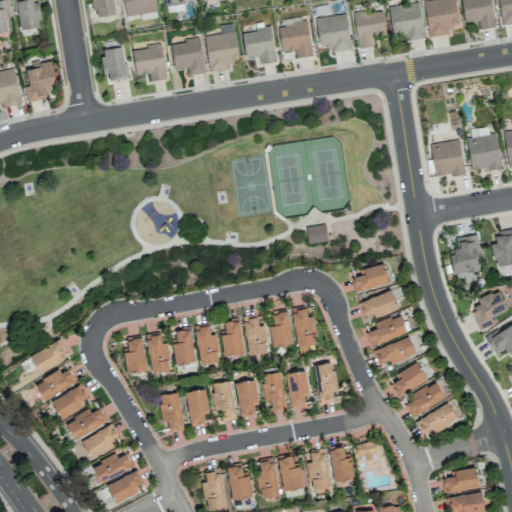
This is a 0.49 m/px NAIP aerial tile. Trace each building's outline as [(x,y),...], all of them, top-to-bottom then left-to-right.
[(10,14),(7,0),(0,0),(0,33),(7,32),(4,15),(10,14)] [(15,0),(18,29),(39,27),(36,0),(15,0)] [(114,14),(112,0),(92,0),(94,17),(114,14)] [(154,0),(122,0),(125,16),(156,11),(154,0)] [(165,0),(167,12),(184,10),(182,0),(165,0)] [(458,26),(454,0),(424,0),(428,36),(449,34),(448,27),(458,26)] [(477,20),(479,29),(495,26),(490,0),(460,0),(464,23),(477,20)] [(511,0),(497,0),(500,24),(511,23),(511,0)] [(424,37),(418,1),(387,7),(392,35),(401,33),(403,41),(424,37)] [(384,35),(382,10),(353,13),(357,47),(373,45),(372,37),(384,35)] [(330,52),(350,49),(346,13),(315,17),(319,47),(329,46),(330,52)] [(306,17),(285,20),(286,26),(278,27),(282,52),(295,50),(296,57),(312,55),(306,17)] [(241,31),(244,57),(256,56),(257,63),(274,62),(271,28),(241,31)] [(234,31),(204,36),(209,72),(228,69),(227,61),(238,59),(234,31)] [(187,67),(188,75),(204,72),(198,38),(170,43),(174,69),(187,67)] [(148,73),(150,81),(165,78),(160,44),(131,49),(135,75),(148,73)] [(104,80),(125,78),(122,47),(101,49),(104,80)] [(24,65),(28,85),(23,86),(26,101),(47,98),(45,87),(54,86),(50,61),(24,65)] [(13,68),(0,70),(0,106),(21,103),(13,68)] [(511,129),(503,130),(506,167),(511,165),(511,129)] [(470,170),(499,167),(495,133),(466,137),(470,170)] [(464,172),(457,139),(429,144),(435,177),(464,172)] [(305,226),(324,223),(327,240),(307,243),(305,226)] [(511,229),(494,232),(495,242),(491,243),(494,264),(511,262),(511,229)] [(452,273),(479,270),(474,234),(455,237),(456,249),(449,250),(452,273)] [(351,277),(354,290),(388,284),(384,263),(362,267),(363,274),(351,277)] [(371,313),(373,318),(398,308),(389,289),(359,302),(365,316),(371,313)] [(493,323),(490,316),(506,309),(497,289),(476,299),(479,305),(469,310),(479,330),(493,323)] [(312,315),(306,316),(305,306),(291,307),(295,345),(315,343),(312,315)] [(286,309),(271,312),(274,324),(268,325),(272,347),(292,343),(286,309)] [(262,324),(258,325),(256,313),(241,316),(248,354),(267,351),(262,324)] [(373,323),(375,328),(366,331),(371,345),(406,332),(399,313),(373,323)] [(220,322),(223,354),(242,352),(239,320),(220,322)] [(495,354),(504,348),(509,356),(511,353),(511,320),(484,339),(495,354)] [(193,326),(200,363),(219,360),(214,333),(209,334),(207,323),(193,326)] [(174,363),(193,361),(190,329),(175,330),(175,339),(171,339),(174,363)] [(161,343),(160,332),(146,333),(149,371),(169,370),(167,342),(161,343)] [(139,335),(125,338),(127,346),(121,348),(127,373),(147,368),(139,335)] [(390,363),(415,354),(408,336),(373,349),(378,363),(388,359),(390,363)] [(64,352),(59,340),(29,354),(37,373),(58,363),(55,357),(64,352)] [(388,384),(398,397),(426,376),(414,360),(394,375),(396,378),(388,384)] [(333,398),(332,389),(335,388),(332,362),(313,364),(318,400),(333,398)] [(75,383),(67,366),(34,382),(42,398),(75,383)] [(290,407),(305,404),(303,396),(309,394),(303,369),(283,374),(290,407)] [(261,373),(263,401),(270,400),(271,410),(285,409),(281,371),(261,373)] [(257,403),(255,379),(235,381),(238,415),(253,413),(252,403),(257,403)] [(235,416),(229,380),(209,383),(214,411),(221,410),(222,418),(235,416)] [(444,398),(435,382),(402,401),(410,416),(444,398)] [(50,402),(60,419),(79,407),(77,402),(86,396),(78,383),(50,402)] [(203,413),(207,412),(205,388),(185,390),(188,425),(204,424),(203,413)] [(181,430),(178,392),(159,393),(161,421),(167,421),(168,431),(181,430)] [(456,420),(448,403),(415,418),(422,433),(432,429),(433,431),(456,420)] [(89,412),(88,410),(65,421),(73,438),(107,421),(100,407),(89,412)] [(109,448),(106,441),(116,437),(111,425),(80,438),(88,457),(109,448)] [(375,458),(373,441),(354,443),(355,455),(365,454),(365,459),(375,458)] [(332,480),(352,478),(350,453),(343,453),(342,445),(329,447),(332,480)] [(308,488),(328,486),(325,449),(309,451),(310,461),(305,462),(308,488)] [(91,465),(99,482),(133,466),(126,452),(116,457),(115,454),(91,465)] [(302,487),(299,465),(293,466),(291,453),(276,455),(282,490),(302,487)] [(279,494),(272,457),(254,461),(261,498),(279,494)] [(240,465),(227,466),(230,498),(250,496),(248,474),(241,475),(240,465)] [(225,505),(218,467),(204,470),(206,480),(201,481),(206,508),(225,505)] [(444,491),(477,487),(475,467),(453,469),(454,476),(443,477),(444,491)] [(134,494),(131,486),(141,483),(136,471),(106,482),(112,502),(134,494)] [(449,511),(470,511),(483,510),(481,491),(448,495),(449,511)]
